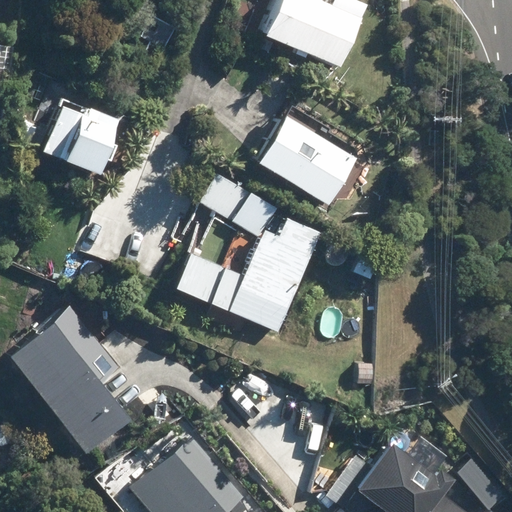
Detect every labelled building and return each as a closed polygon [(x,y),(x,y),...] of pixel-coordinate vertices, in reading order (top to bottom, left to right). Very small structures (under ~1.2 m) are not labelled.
[(277,0),(263,34),(340,68),(362,18),(319,0),(277,0)] [(85,117),(61,107),(42,151),(98,175),(120,122),(88,109),(85,117)] [(356,159),(284,117),(257,164),(328,206),(356,159)] [(16,122),(0,119),(0,132),(14,135),(16,122)] [(22,125),(18,142),(32,146),(36,129),(22,125)] [(213,172),(196,201),(259,238),(244,274),(188,251),(172,290),(277,333),(319,233),(284,219),(280,228),(267,222),(276,208),(213,172)] [(392,244),(373,235),(361,261),(380,269),(392,244)] [(38,320),(0,352),(0,359),(79,452),(120,418),(92,385),(113,367),(61,305),(40,322),(38,320)] [(163,451),(122,486),(144,511),(219,511),(238,496),(186,435),(165,453),(163,451)] [(355,492),(378,509),(375,511),(464,511),(440,494),(453,478),(439,467),(432,476),(391,445),(355,492)]
